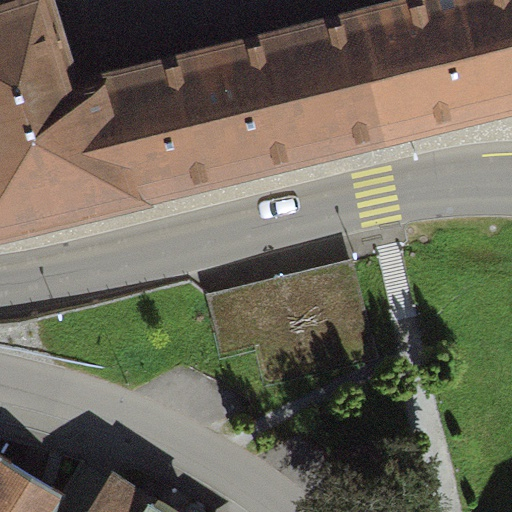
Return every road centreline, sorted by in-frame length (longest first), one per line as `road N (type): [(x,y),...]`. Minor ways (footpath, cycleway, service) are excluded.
road 1 (tertiary): [(511,185),(377,194),(0,284)]
road 2 (residential): [(280,511),(168,431),(0,379)]
